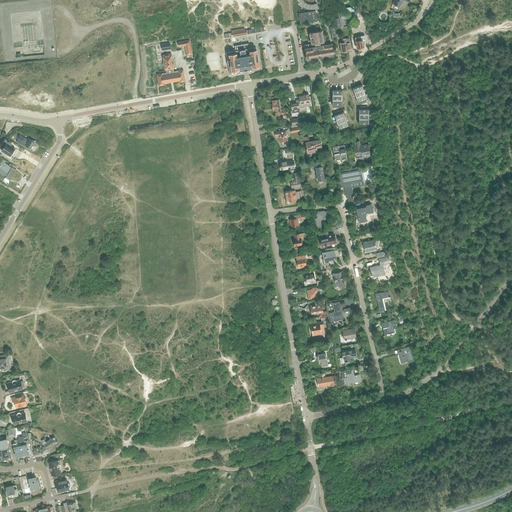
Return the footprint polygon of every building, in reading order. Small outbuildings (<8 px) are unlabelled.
[(296,0),(297,1),(299,3),(298,4),(302,7),(302,6),(306,8),(308,9),(311,9),(314,9),(316,8),(319,7),(316,2),(314,3),(312,4),(309,4),(307,3),(305,2),(304,0),(303,0),(296,0)] [(298,12),(300,21),(317,18),(315,9),(298,12)] [(325,35),(323,35),(322,30),(309,33),(311,45),(315,44),(315,46),(309,47),(309,44),(303,45),(303,46),(304,46),(305,48),(307,60),(319,58),(322,57),(333,55),(331,43),(320,45),(320,43),(324,42),(326,42),(325,35)] [(360,36),(355,37),(357,49),(364,48),(363,44),(365,44),(364,36),(360,36)] [(343,42),(339,43),(341,52),(347,51),(347,49),(351,49),(349,38),(342,39),(343,42)] [(14,43),(15,58),(45,55),(43,40),(14,43)] [(178,42),(176,42),(177,47),(179,47),(185,46),(186,55),(192,54),(190,40),(178,42)] [(256,47),(249,49),(248,44),(235,46),(235,48),(234,48),(234,49),(235,49),(235,51),(226,53),(229,73),(239,72),(259,68),(256,47)] [(163,56),(156,57),(157,62),(163,61),(163,62),(163,63),(163,64),(163,65),(164,66),(164,67),(165,70),(166,70),(166,73),(157,74),(159,86),(164,85),(163,82),(165,82),(167,83),(169,82),(171,81),(170,81),(172,80),(172,81),(174,82),(176,81),(178,80),(179,80),(180,82),(185,81),(183,69),(178,70),(178,71),(174,71),(173,69),(174,69),(171,53),(162,55),(163,55),(163,56)] [(353,88),(354,93),(364,89),(363,84),(353,88)] [(366,94),(364,89),(354,93),(356,97),(366,94)] [(304,96),(299,97),(299,100),(296,100),(296,102),(291,103),(292,113),(299,112),(299,108),(304,107),(304,104),(310,103),(309,94),(304,95),(304,96)] [(366,99),(368,99),(366,94),(356,97),(358,102),(359,102),(362,101),(364,100),(366,99)] [(272,100),(272,101),(273,104),(271,105),(272,109),(273,109),(273,111),(275,111),(276,116),(284,114),(284,115),(288,115),(287,108),(283,109),(283,110),(282,110),(279,99),(279,96),(271,97),(272,100)] [(336,120),(346,116),(344,112),(343,112),(340,113),(338,114),(335,115),(334,115),(336,120)] [(346,116),(336,120),(337,125),(347,121),(346,116)] [(291,119),(292,125),(291,125),(291,128),(299,127),(299,125),(298,118),(291,119)] [(339,129),(349,126),(347,121),(337,125),(339,129)] [(280,142),(287,140),(288,143),(290,142),(290,140),(287,140),(286,133),(288,133),(288,130),(275,132),(275,136),(279,135),(280,142)] [(20,144),(31,151),(32,149),(34,150),(36,147),(33,145),(35,141),(34,140),(33,142),(29,139),(28,141),(20,136),(16,142),(18,143),(17,144),(19,145),(20,144)] [(11,144),(4,139),(1,145),(4,147),(2,152),(10,157),(15,149),(10,145),(11,144)] [(305,142),(307,153),(317,151),(317,148),(322,147),(321,139),(305,142)] [(354,147),(356,158),(370,156),(369,144),(360,146),(359,140),(354,141),(355,146),(354,147)] [(346,159),(345,155),(346,155),(345,148),(344,149),(343,145),(332,147),(335,161),(346,159)] [(10,164),(9,165),(3,162),(4,160),(2,159),(0,163),(1,165),(0,166),(0,174),(9,180),(16,170),(13,168),(14,166),(10,164)] [(288,161),(280,162),(280,166),(281,170),(286,169),(286,170),(289,169),(289,170),(290,170),(290,169),(294,168),(293,161),(288,161)] [(313,168),(315,167),(318,181),(325,180),(322,166),(318,166),(318,162),(312,163),(313,168)] [(359,171),(339,174),(341,187),(341,185),(342,184),(344,184),(346,197),(352,196),(351,187),(356,186),(355,181),(362,180),(361,174),(360,174),(359,171)] [(301,187),(300,179),(292,181),(292,182),(291,182),(292,188),(301,187)] [(366,207),(364,208),(356,210),(357,213),(357,214),(358,213),(358,217),(358,218),(360,222),(367,220),(366,213),(368,213),(368,214),(373,213),(371,204),(366,206),(366,207)] [(324,211),(318,212),(316,212),(317,218),(314,218),(316,228),(321,227),(320,220),(326,219),(325,215),(328,214),(327,211),(324,211)] [(298,219),(302,218),(303,220),(305,219),(304,214),(294,216),(294,219),(290,220),(291,226),(299,225),(298,219)] [(337,243),(335,233),(331,234),(331,235),(329,235),(328,232),(319,234),(322,247),(332,245),(332,244),(337,243)] [(302,245),(301,241),(301,237),(305,236),(305,233),(294,234),(295,238),(293,238),(294,246),(302,245)] [(365,253),(376,251),(375,246),(376,241),(374,240),(363,243),(365,253)] [(322,253),(325,264),(330,263),(330,261),(337,259),(334,249),(322,253)] [(306,265),(304,255),(296,257),(298,268),(304,267),(304,265),(306,265)] [(385,272),(384,268),(383,264),(387,263),(386,258),(379,260),(380,265),(370,267),(371,272),(370,272),(371,275),(385,272)] [(342,272),(336,273),(332,274),(335,286),(339,285),(339,288),(345,287),(342,272)] [(315,282),(313,273),(304,275),(306,282),(310,281),(310,283),(315,282)] [(311,289),(311,290),(307,291),(308,299),(318,297),(317,287),(312,288),(311,289)] [(381,293),(381,292),(375,294),(376,300),(377,299),(380,311),(386,310),(384,299),(390,298),(389,291),(381,293)] [(316,305),(310,306),(311,310),(312,314),(320,313),(321,316),(328,315),(328,310),(322,311),(321,306),(325,306),(324,301),(315,303),(316,305)] [(332,302),(328,303),(329,308),(333,307),(334,312),(328,313),(330,322),(344,319),(339,301),(332,303),(332,302)] [(315,323),(310,324),(311,324),(311,327),(311,329),(312,332),(312,336),(317,335),(316,332),(321,331),(320,327),(320,326),(323,325),(324,325),(323,322),(329,321),(328,317),(328,315),(321,316),(321,322),(316,323),(316,322),(315,322),(315,323)] [(392,320),(381,323),(384,335),(395,333),(394,328),(396,328),(395,320),(392,320)] [(342,330),(344,340),(356,338),(354,328),(342,330)] [(409,347),(397,350),(398,354),(400,363),(400,362),(407,360),(407,363),(414,361),(413,358),(412,358),(409,347)] [(342,358),(340,359),(341,363),(346,362),(346,363),(349,363),(349,361),(351,361),(350,356),(356,355),(356,352),(355,349),(341,352),(342,355),(342,358)] [(326,358),(326,357),(326,354),(324,354),(324,353),(317,354),(318,355),(317,356),(317,359),(318,359),(319,363),(321,363),(321,366),(327,365),(328,364),(327,358),(326,358)] [(0,356),(0,367),(6,367),(6,364),(9,364),(8,355),(0,356)] [(343,378),(345,384),(361,380),(359,374),(356,375),(355,375),(354,376),(353,370),(346,372),(347,377),(343,378)] [(336,384),(335,376),(317,379),(318,387),(329,385),(330,386),(336,385),(336,384)] [(7,384),(9,392),(19,389),(20,390),(21,390),(22,389),(20,381),(16,382),(16,381),(15,380),(14,380),(13,381),(12,382),(12,383),(7,384)] [(12,398),(12,402),(14,401),(16,408),(26,405),(24,395),(12,398)] [(12,416),(13,424),(23,422),(24,423),(25,422),(26,421),(27,421),(25,413),(21,414),(20,413),(19,413),(18,413),(17,413),(17,414),(16,415),(12,416)] [(12,444),(16,457),(29,454),(26,441),(24,441),(23,438),(27,437),(26,433),(22,434),(23,436),(18,438),(19,439),(14,440),(15,443),(12,444)] [(41,441),(45,446),(47,450),(49,453),(48,450),(49,449),(48,447),(55,443),(52,438),(46,442),(44,439),(41,441)] [(45,446),(42,448),(43,449),(42,450),(41,450),(40,447),(33,448),(35,457),(44,455),(43,453),(47,450),(45,446)] [(8,448),(0,449),(0,456),(1,461),(7,459),(6,457),(10,456),(11,459),(12,458),(8,448)] [(49,463),(48,464),(49,466),(50,466),(52,476),(60,474),(59,469),(60,468),(60,467),(60,466),(60,465),(59,465),(58,464),(57,461),(55,461),(54,461),(52,461),(51,462),(49,463)] [(28,479),(30,487),(30,488),(30,489),(39,489),(39,490),(40,490),(37,480),(36,481),(36,477),(28,479)] [(67,483),(67,482),(66,479),(55,482),(56,485),(57,485),(57,487),(57,491),(69,489),(69,488),(70,487),(70,486),(70,484),(69,483),(67,483)] [(6,487),(7,490),(6,491),(8,499),(14,498),(14,496),(18,495),(16,485),(6,487)] [(63,511),(65,511),(76,511),(76,509),(77,509),(76,502),(74,502),(68,504),(68,502),(63,503),(63,505),(58,506),(59,511),(63,511)]
